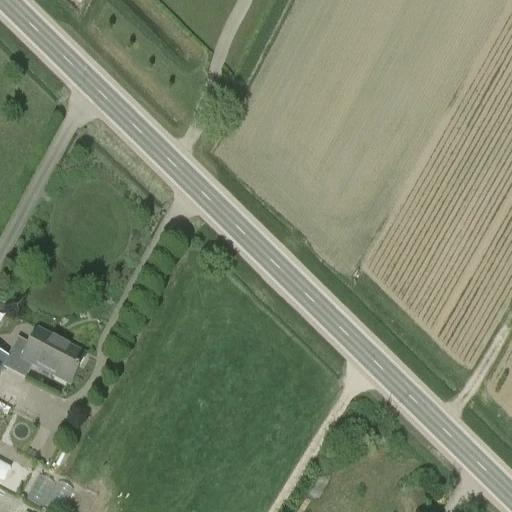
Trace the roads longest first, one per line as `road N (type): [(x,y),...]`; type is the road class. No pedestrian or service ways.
road 1 (secondary): [(511,502),(1,0)]
road 2 (unknown): [(89,87),(0,250)]
road 3 (track): [(374,366),(345,393),(274,511)]
